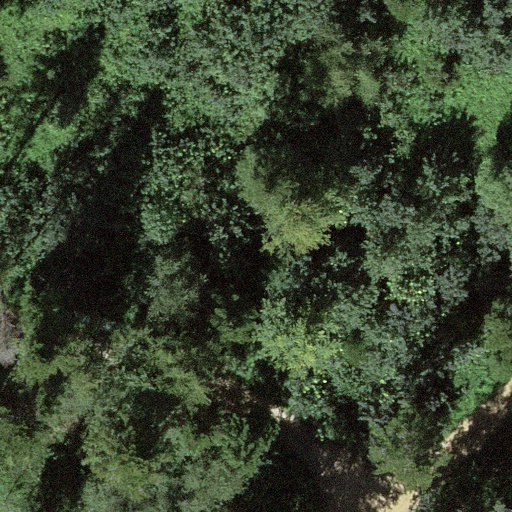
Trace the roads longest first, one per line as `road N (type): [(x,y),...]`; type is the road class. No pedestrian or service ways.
road 1 (track): [(395,496),(281,415),(146,352),(0,313)]
road 2 (track): [(380,511),(511,385)]
